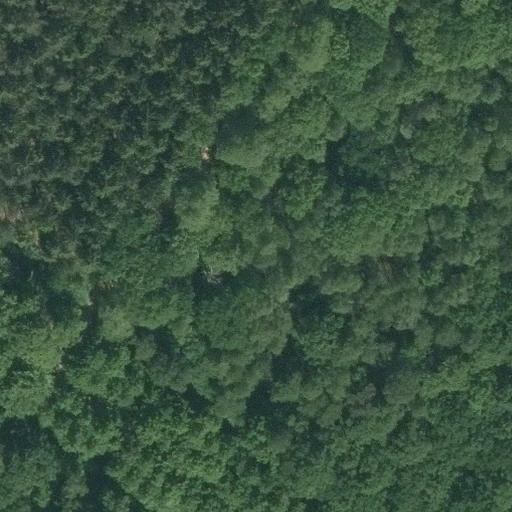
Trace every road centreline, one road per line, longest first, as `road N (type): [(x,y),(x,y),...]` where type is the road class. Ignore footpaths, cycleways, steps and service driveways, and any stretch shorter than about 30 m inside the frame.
road 1 (track): [(57,353),(325,0)]
road 2 (track): [(254,511),(57,353)]
